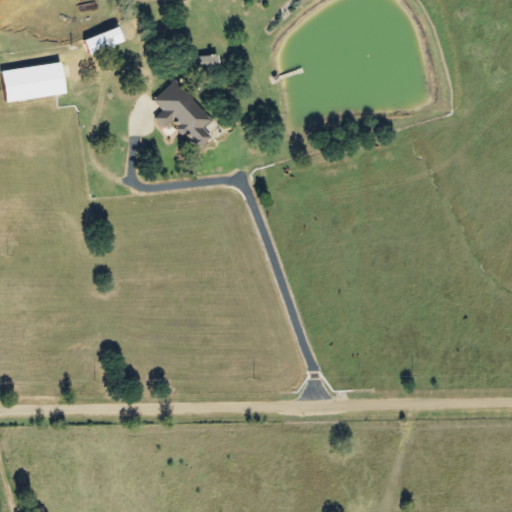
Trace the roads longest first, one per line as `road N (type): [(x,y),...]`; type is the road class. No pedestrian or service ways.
road 1 (residential): [(511,399),(0,409)]
road 2 (residential): [(333,403),(304,178),(321,114),(319,0)]
